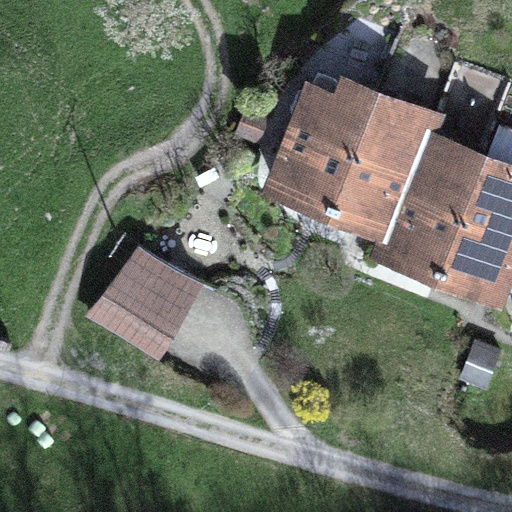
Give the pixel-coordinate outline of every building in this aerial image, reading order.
[(314,79),(342,90),(336,77),(317,70),(314,79)] [(314,79),(273,183),(332,206),(376,93),(355,84),(342,90),(314,79)] [(376,93),(332,206),(388,228),(425,133),(429,124),(400,113),(397,101),(376,93)] [(429,124),(431,125),(434,116),(416,108),(400,113),(429,124)] [(487,157),(483,167),(479,165),(439,269),(497,292),(511,252),(511,128),(506,126),(498,130),(487,157)] [(447,142),(425,133),(388,228),(381,246),(439,269),(479,165),(453,155),(447,142)] [(479,165),(483,167),(487,157),(464,149),(453,155),(479,165)] [(90,315),(157,353),(199,280),(142,248),(90,315)] [(487,384),(498,356),(473,347),(462,375),(487,384)]
